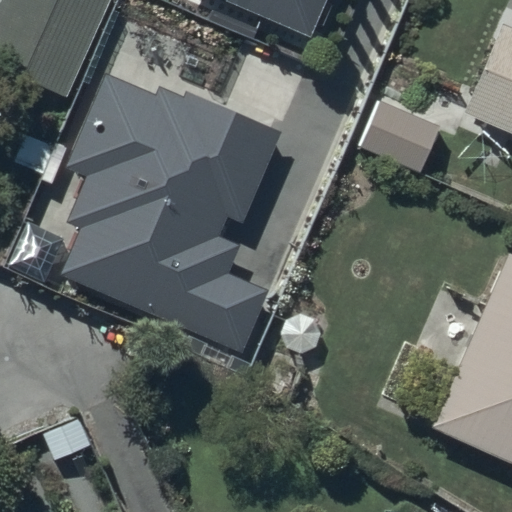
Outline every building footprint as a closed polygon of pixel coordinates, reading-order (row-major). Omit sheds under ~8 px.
[(0,0),(0,76),(63,105),(111,0),(0,0)] [(217,0),(310,38),(325,0),(217,0)] [(511,28),(498,23),(456,121),(511,145),(511,28)] [(241,230),(281,137),(158,85),(154,94),(104,73),(63,171),(84,181),(66,225),(83,233),(65,276),(237,348),(258,299),(220,283),(234,250),(219,244),(227,224),(241,230)] [(442,131),(376,106),(358,154),(424,178),(442,131)] [(511,261),(503,257),(426,437),(511,473),(511,261)]
